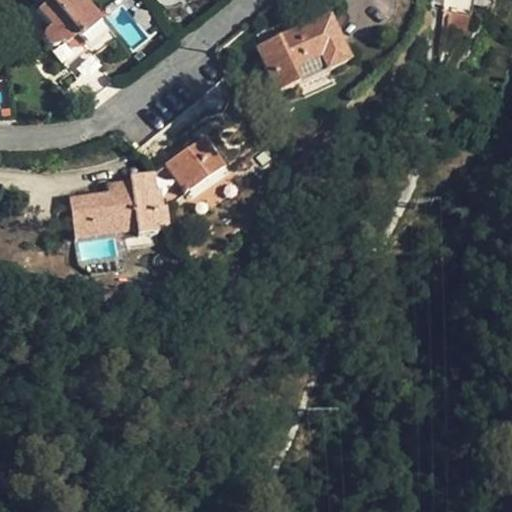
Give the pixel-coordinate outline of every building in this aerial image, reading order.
[(86,0),(49,0),(34,14),(46,29),(37,37),(74,82),(96,64),(91,57),(109,42),(80,6),(86,0)] [(442,0),(442,8),(483,14),(484,0),(442,0)] [(348,65),(328,20),(256,51),(275,96),(348,65)] [(222,171),(202,142),(202,143),(163,169),(183,197),(222,171)] [(131,195),(106,197),(66,203),(70,227),(71,231),(134,223),(136,234),(136,239),(154,236),(154,230),(165,229),(163,211),(160,211),(158,194),(154,194),(152,178),(130,181),(130,184),(131,195)] [(105,188),(106,197),(131,195),(130,184),(105,188)] [(73,243),(136,234),(134,223),(71,231),(73,243)]
